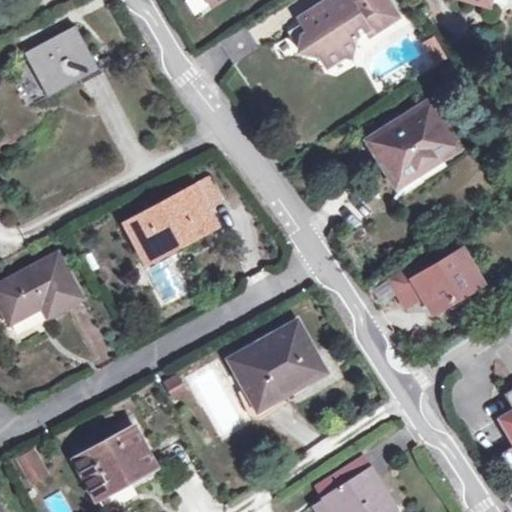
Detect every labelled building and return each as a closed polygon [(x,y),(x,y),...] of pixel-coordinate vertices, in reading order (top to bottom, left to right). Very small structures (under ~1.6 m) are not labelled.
[(384,25),(366,0),(361,0),(352,6),(347,0),(330,0),(300,20),(301,21),(306,29),(301,33),(300,45),(318,48),(329,63),(342,54),(351,56),(356,36),(365,29),(370,35),(384,25)] [(387,0),(366,0),(384,25),(398,16),(387,0)] [(306,29),(301,21),(290,29),(300,45),(301,33),(306,29)] [(76,26),(25,53),(49,96),(100,70),(76,26)] [(418,169),(456,145),(431,104),(371,141),(398,184),(419,172),(418,169)] [(196,186),(125,225),(146,265),(218,226),(196,186)] [(405,306),(414,301),(427,304),(433,314),(483,284),(456,239),(436,251),(444,265),(433,271),(424,258),(408,269),(389,280),(405,306)] [(48,316),(82,298),(58,255),(0,285),(0,305),(10,324),(43,306),(48,316)] [(297,323),(232,360),(259,410),(325,372),(297,323)] [(175,397),(188,390),(179,375),(166,382),(175,397)] [(511,390),(504,394),(511,407),(511,412),(500,419),(511,439),(511,390)] [(135,427),(74,459),(95,498),(156,466),(135,427)] [(33,447),(16,457),(29,479),(45,469),(33,447)] [(333,511),(391,511),(395,509),(362,457),(317,488),(325,500),(333,511)] [(333,511),(325,500),(313,508),(315,511),(333,511)]
